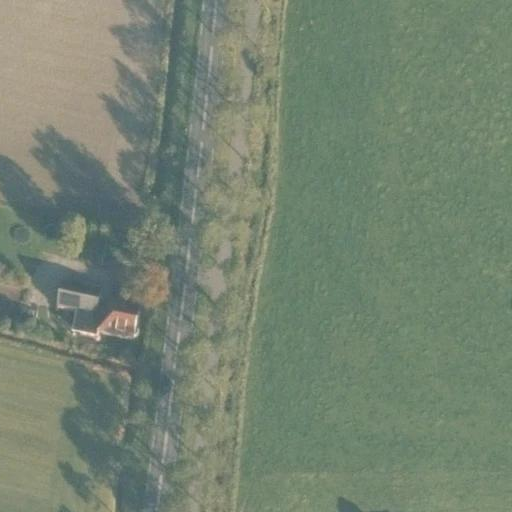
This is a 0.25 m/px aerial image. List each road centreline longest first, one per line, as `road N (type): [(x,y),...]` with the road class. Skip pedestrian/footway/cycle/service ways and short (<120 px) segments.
road 1 (unclassified): [(191,511),(257,0)]
road 2 (primary): [(155,511),(213,0)]
